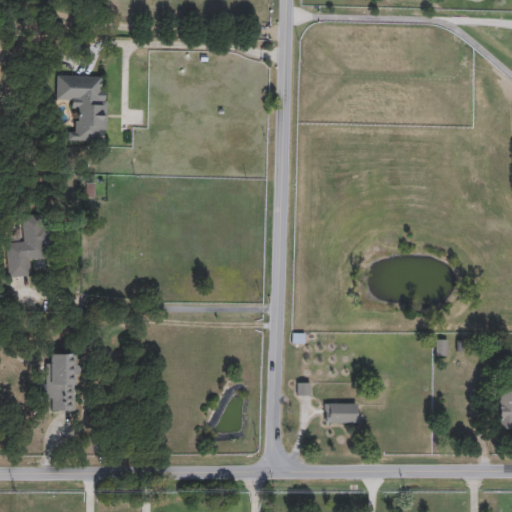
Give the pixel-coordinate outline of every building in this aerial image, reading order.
[(106,86),(105,141),(67,140),(67,130),(75,130),(76,100),(55,100),(55,75),(101,75),(100,86),(106,86)] [(45,257),(30,259),(31,275),(8,277),(5,242),(23,241),(21,215),(42,213),(45,257)] [(45,352),(77,352),(76,410),(52,409),(52,399),(45,399),(45,352)] [(499,387),(511,387),(511,429),(499,429),(499,387)] [(357,403),(357,423),(324,423),(324,403),(357,403)]
